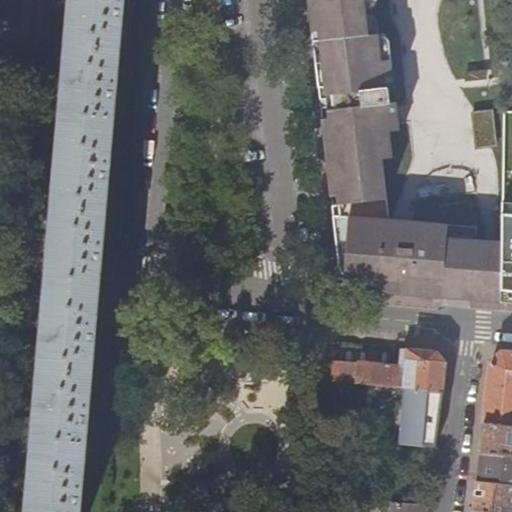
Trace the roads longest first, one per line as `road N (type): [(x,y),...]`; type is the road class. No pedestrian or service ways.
road 1 (residential): [(296,307),(259,0)]
road 2 (residential): [(174,0),(146,292)]
road 3 (residential): [(470,323),(445,511)]
road 4 (residential): [(470,323),(296,307)]
road 5 (residential): [(146,292),(296,307)]
road 6 (residential): [(0,280),(146,292)]
